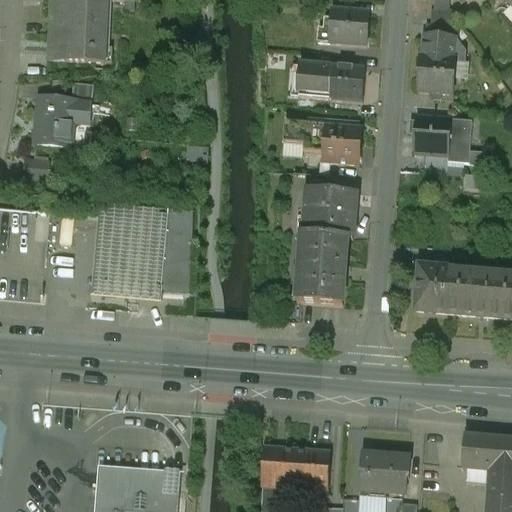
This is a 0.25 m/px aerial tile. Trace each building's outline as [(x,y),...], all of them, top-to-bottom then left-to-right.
[(105,0),(50,0),(49,35),(67,36),(66,64),(112,65),(112,49),(104,49),(105,0)] [(468,0),(452,0),(460,8),(468,0)] [(430,13),(431,27),(455,27),(454,13),(430,13)] [(324,33),(318,32),(317,46),(366,49),(368,16),(332,14),(332,22),(324,22),(324,33)] [(426,27),(425,39),(453,40),(458,46),(458,27),(455,27),(431,27),(426,27)] [(422,39),(422,60),(455,62),(454,65),(464,66),(464,54),(458,46),(453,40),(425,39),(422,39)] [(422,60),(419,60),(418,96),(453,98),(454,65),(455,62),(422,60)] [(299,99),(330,101),(332,70),(301,68),(299,99)] [(365,72),(332,70),(330,101),(329,105),(363,106),(365,72)] [(90,104),(38,98),(34,147),(70,149),(72,125),(89,126),(90,104)] [(325,154),(326,131),(326,126),(321,126),(322,119),(308,119),(307,125),(284,124),(282,144),(303,145),(303,153),(325,154)] [(440,125),(415,124),(414,155),(423,155),(449,157),(450,123),(441,122),(440,125)] [(472,124),(450,123),(449,157),(448,166),(470,167),(472,124)] [(361,133),(326,131),(325,154),(324,166),(358,168),(361,133)] [(99,135),(87,134),(85,151),(97,152),(99,135)] [(447,178),(448,166),(449,157),(423,155),(422,177),(447,178)] [(48,165),(24,163),(22,178),(46,180),(48,165)] [(356,197),(307,193),(305,237),(302,237),(297,306),(342,309),(346,243),(353,243),(356,197)] [(151,201),(135,201),(135,213),(151,213),(151,201)] [(160,297),(155,214),(151,213),(135,213),(102,211),(94,299),(159,304),(160,297)] [(100,233),(101,219),(40,214),(39,239),(52,240),(49,273),(61,274),(59,291),(78,292),(82,232),(100,233)] [(192,216),(155,214),(160,297),(189,298),(192,216)] [(511,277),(419,271),(416,315),(511,322),(511,277)] [(511,442),(465,439),(462,474),(488,476),(511,477),(511,442)] [(329,456),(265,452),(263,490),(266,490),(266,493),(277,493),(277,491),(312,493),(326,493),(329,456)] [(377,461),(363,460),(361,493),(406,496),(407,480),(410,480),(412,461),(378,459),(377,461)] [(99,472),(97,493),(163,498),(165,476),(99,472)] [(511,511),(511,477),(488,476),(486,511),(511,511)] [(266,490),(263,490),(262,497),(255,497),(255,511),(254,511),(284,511),(285,511),(285,504),(312,505),(312,493),(277,491),(277,493),(266,493),(266,490)] [(178,511),(179,499),(163,498),(97,493),(94,511),(178,511)]
